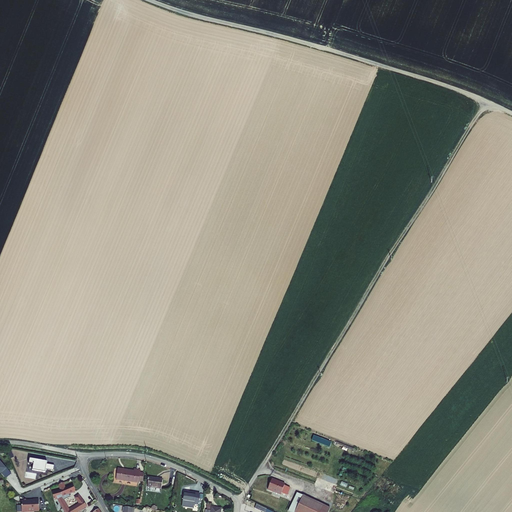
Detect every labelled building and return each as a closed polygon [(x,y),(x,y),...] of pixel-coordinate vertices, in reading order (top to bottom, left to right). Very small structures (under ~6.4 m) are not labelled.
[(314,436),(313,441),(331,446),(332,440),(314,436)] [(52,470),(53,465),(45,464),(45,461),(44,461),(45,460),(30,458),(29,464),(34,465),(33,471),(44,473),(45,469),(52,470)] [(1,463),(6,469),(1,473),(6,479),(12,474),(2,462),(1,463)] [(139,481),(144,481),(145,473),(139,473),(140,470),(134,470),(134,472),(118,470),(117,480),(138,483),(139,481)] [(149,481),(148,487),(162,489),(163,479),(149,478),(149,479),(148,479),(147,481),(149,481)] [(285,484),(272,479),(268,490),(281,495),(281,493),(287,495),(290,488),(284,486),(285,484)] [(64,483),(59,485),(61,490),(52,492),(54,500),(58,499),(61,504),(60,505),(63,509),(65,511),(77,511),(87,506),(79,495),(75,498),(79,504),(69,510),(63,500),(70,497),(69,494),(75,491),(73,485),(65,488),(64,483)] [(184,492),(182,507),(193,508),(193,504),(198,505),(199,493),(184,492)] [(328,511),(330,509),(298,493),(289,511),(290,511),(328,511)] [(29,511),(39,511),(39,499),(33,500),(33,501),(27,501),(27,500),(23,500),(23,501),(22,501),(22,511),(29,511)] [(220,511),(221,509),(212,508),(212,504),(208,503),(207,510),(206,510),(205,511),(220,511)]
